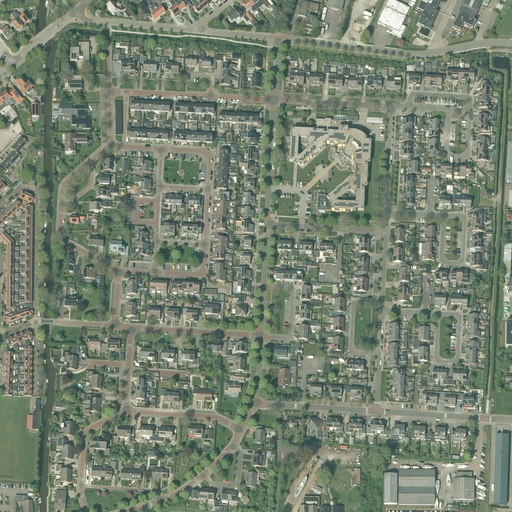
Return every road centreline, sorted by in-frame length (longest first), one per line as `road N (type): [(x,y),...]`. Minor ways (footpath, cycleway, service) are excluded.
road 1 (tertiary): [(298,41),(410,54),(511,43)]
road 2 (residential): [(118,270),(66,242),(60,230),(65,182),(110,146)]
road 3 (residential): [(273,99),(109,91)]
road 4 (residential): [(125,511),(189,485),(241,429)]
road 5 (unclassified): [(511,420),(376,411)]
road 6 (residential): [(35,321),(37,188)]
road 7 (tertiary): [(201,31),(88,21),(76,10)]
road 8 (unclassified): [(260,336),(131,327)]
road 9 (residential): [(266,224),(273,99)]
road 10 (unclassified): [(376,411),(252,404)]
road 11 (residential): [(86,511),(84,435),(124,411)]
road 12 (residential): [(241,429),(215,416),(124,411)]
